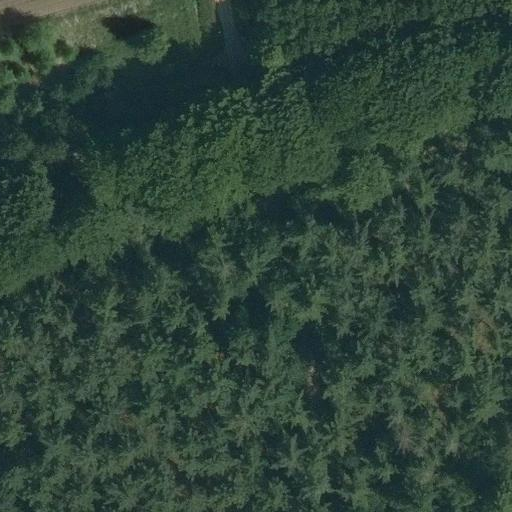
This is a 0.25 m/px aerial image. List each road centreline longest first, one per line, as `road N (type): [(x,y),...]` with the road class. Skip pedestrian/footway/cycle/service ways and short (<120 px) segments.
road 1 (track): [(0,218),(251,125),(511,51)]
road 2 (unclassified): [(349,511),(222,0)]
